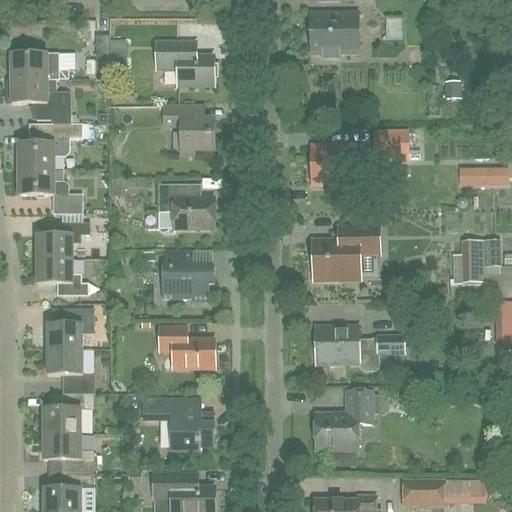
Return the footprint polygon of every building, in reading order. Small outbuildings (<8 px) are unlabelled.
[(340,61),(340,56),(360,56),(359,16),(311,16),(311,56),(322,56),(323,61),(334,61),(340,61)] [(407,35),(407,20),(392,20),(392,35),(407,35)] [(111,81),(110,38),(96,38),(97,81),(111,81)] [(180,89),(215,89),(215,60),(197,60),(197,45),(158,46),(158,72),(180,72),(180,89)] [(12,81),(48,81),(60,81),(60,71),(48,71),(48,55),(12,55),(12,81)] [(12,81),(8,81),(8,104),(13,104),(13,106),(38,106),(38,122),(51,122),(54,126),(72,126),(72,96),(69,94),(48,94),(48,81),(12,81)] [(205,109),(189,109),(165,110),(165,129),(182,129),(182,158),(195,158),(195,153),(215,153),(215,122),(205,122),(205,109)] [(83,126),(72,126),(54,126),(54,145),(20,145),(20,171),(55,172),(55,159),(66,159),(71,154),(70,140),(83,140),(83,126)] [(374,132),(375,165),(411,164),(410,131),(374,132)] [(362,182),(362,178),(362,169),(355,169),(354,148),(313,149),(313,188),(355,187),(355,182),(362,182)] [(509,188),(508,170),(461,171),(462,188),(509,188)] [(55,172),(20,171),(20,197),(54,197),(54,217),(83,217),(83,196),(69,196),(69,187),(66,184),(55,184),(55,172)] [(113,171),(113,181),(126,181),(126,171),(113,171)] [(209,180),(207,190),(226,193),(227,184),(209,180)] [(126,193),(126,181),(113,181),(113,199),(120,199),(120,192),(126,193)] [(159,187),(160,215),(160,231),(164,236),(176,236),(176,232),(215,231),(215,201),(187,201),(187,187),(159,187)] [(470,235),(470,214),(451,214),(451,235),(470,235)] [(38,237),(38,262),(74,262),(74,246),(82,246),(82,238),(91,238),(91,225),(63,225),(63,237),(38,237)] [(361,258),(381,258),(380,229),(349,229),(350,243),(314,244),(315,283),(361,282),(361,258)] [(501,244),(487,244),(463,245),(464,287),(488,286),(488,271),(502,271),(501,244)] [(194,253),(166,253),(166,269),(163,269),(163,301),(193,301),(193,304),(210,304),(210,288),(215,287),(215,269),(194,269),(194,253)] [(74,262),(38,262),(38,286),(63,286),(63,298),(89,298),(89,286),(82,286),(82,277),(74,277),(74,262)] [(511,340),(511,304),(501,304),(501,341),(511,340)] [(48,325),(48,353),(83,352),(83,336),(96,336),(96,312),(83,312),(83,326),(48,325)] [(377,360),(379,360),(379,342),(373,342),(373,344),(360,345),(360,328),(316,329),(316,367),(358,367),(363,371),(375,371),(378,368),(377,360)] [(174,372),(215,372),(215,343),(187,343),(187,330),(161,330),(161,355),(174,355),(174,372)] [(406,359),(406,338),(379,339),(379,342),(379,360),(406,359)] [(83,378),(83,377),(83,352),(48,353),(48,378),(63,378),(83,378)] [(434,373),(434,377),(422,377),(422,389),(449,389),(449,380),(452,380),(453,375),(449,375),(449,373),(434,373)] [(95,377),(87,377),(87,378),(87,397),(94,397),(95,397),(95,377)] [(359,427),(373,427),(374,394),(347,394),(347,417),(317,417),(316,453),(359,453),(359,427)] [(44,437),(81,437),(81,411),(94,411),(94,397),(87,397),(67,397),(67,411),(44,411),(44,437)] [(143,397),(127,397),(127,415),(143,415),(143,422),(170,422),(170,453),(200,453),(200,449),(215,449),(215,417),(202,417),(202,403),(143,403),(143,397)] [(67,477),(94,477),(94,454),(81,454),(81,437),(44,437),(44,463),(67,463),(67,477)] [(67,491),(60,491),(44,491),(44,511),(81,511),(81,491),(94,491),(94,477),(67,477),(67,491)] [(215,511),(215,490),(199,490),(199,477),(180,477),(154,477),(155,501),(172,501),(172,511),(215,511)] [(444,508),(444,484),(404,484),(404,508),(444,508)] [(376,511),(376,500),(359,500),(359,503),(316,503),(315,511),(376,511)]
